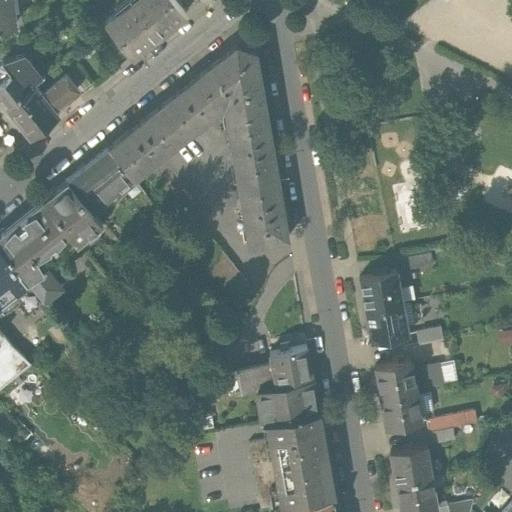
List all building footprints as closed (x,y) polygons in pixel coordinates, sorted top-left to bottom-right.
[(10,0),(0,0),(0,29),(13,28),(10,0)] [(131,56),(184,13),(173,0),(130,0),(104,22),(131,56)] [(219,105),(227,100),(230,116),(226,116),(249,244),(288,237),(255,51),(235,44),(108,146),(132,177),(220,107),(219,105)] [(0,81),(0,92),(8,103),(33,83),(42,76),(24,53),(1,61),(11,73),(0,81)] [(42,94),(33,83),(8,103),(5,106),(29,137),(58,114),(53,109),(77,90),(65,75),(42,94)] [(414,120),(384,120),(384,147),(414,148),(414,120)] [(91,210),(132,177),(108,146),(67,178),(91,210)] [(67,178),(42,198),(77,242),(102,222),(91,210),(67,178)] [(45,267),(77,242),(42,198),(0,231),(0,246),(42,299),(44,300),(60,286),(45,267)] [(402,224),(416,223),(415,217),(429,216),(429,211),(418,212),(418,201),(410,201),(410,199),(400,200),(402,224)] [(234,303),(253,289),(213,238),(194,253),(234,303)] [(0,246),(0,303),(10,296),(25,313),(42,299),(0,246)] [(400,258),(403,270),(433,265),(430,253),(400,258)] [(359,275),(365,309),(402,303),(396,269),(359,275)] [(410,301),(402,303),(365,309),(370,342),(408,335),(407,325),(414,324),(410,301)] [(440,328),(416,332),(418,345),(442,340),(440,328)] [(511,329),(497,331),(499,345),(511,343),(511,329)] [(11,344),(0,330),(0,384),(30,362),(11,344)] [(228,393),(256,388),(312,377),(306,344),(268,351),(270,364),(224,373),(228,393)] [(375,365),(380,396),(415,390),(411,368),(410,359),(375,365)] [(451,361),(411,368),(415,390),(455,383),(451,361)] [(261,419),(266,418),(317,409),(312,377),(256,388),(261,419)] [(500,385),(491,386),(492,395),(501,394),(500,385)] [(421,422),(415,390),(380,396),(385,429),(421,422)] [(270,437),(282,504),(333,494),(317,409),(266,418),(270,437)] [(425,420),(427,432),(453,428),(478,423),(476,411),(425,420)] [(455,440),(453,428),(427,432),(429,444),(455,440)] [(260,508),(282,504),(270,437),(248,441),(260,508)] [(390,451),(395,483),(431,477),(425,445),(390,451)] [(491,475),(510,492),(511,489),(511,461),(508,457),(491,475)] [(436,509),(431,477),(395,483),(400,511),(417,511),(433,509),(436,509)] [(336,511),(333,494),(282,504),(283,511),(336,511)] [(446,506),(446,507),(446,511),(469,511),(472,501),(446,506)] [(511,511),(511,502),(502,511),(511,511)]
